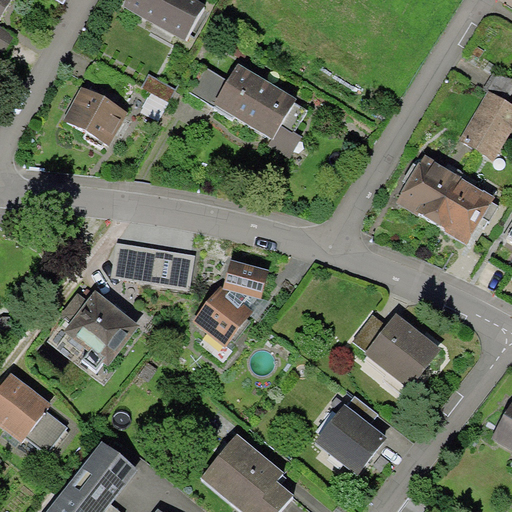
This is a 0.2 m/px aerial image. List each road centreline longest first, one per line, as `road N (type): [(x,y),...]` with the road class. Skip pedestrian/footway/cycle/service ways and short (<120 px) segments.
road 1 (residential): [(0,188),(184,209),(327,246)]
road 2 (residential): [(327,246),(480,0)]
road 3 (residential): [(511,334),(382,511)]
road 4 (residential): [(327,246),(511,332)]
road 5 (residential): [(0,155),(84,0)]
